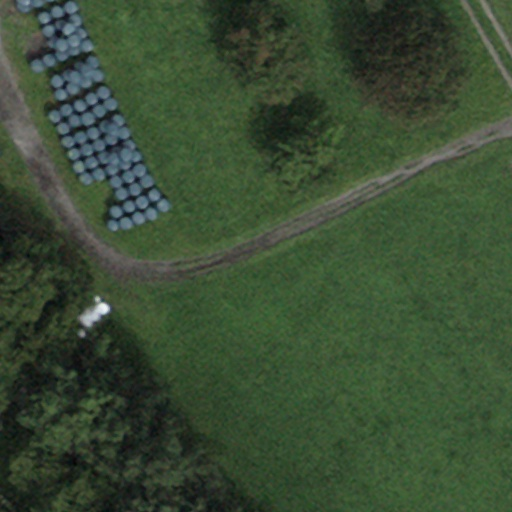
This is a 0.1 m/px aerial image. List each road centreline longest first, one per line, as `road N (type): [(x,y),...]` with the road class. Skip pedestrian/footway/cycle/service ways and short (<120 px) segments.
road 1 (track): [(0,47),(72,209),(111,246),(148,262),(222,252),(511,128)]
road 2 (unclassified): [(0,383),(104,511)]
